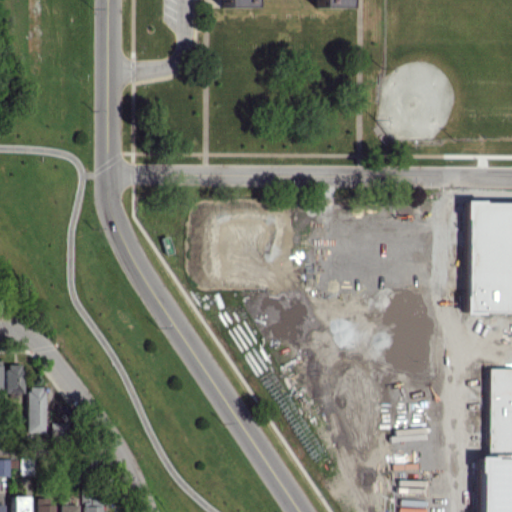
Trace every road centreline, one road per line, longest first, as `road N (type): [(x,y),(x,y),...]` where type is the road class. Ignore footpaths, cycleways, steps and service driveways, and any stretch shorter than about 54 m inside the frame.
road 1 (residential): [(108,173),(511,173)]
road 2 (residential): [(108,173),(117,230),(142,275),(299,511)]
road 3 (residential): [(148,511),(107,430),(25,331)]
road 4 (residential): [(107,0),(108,173)]
